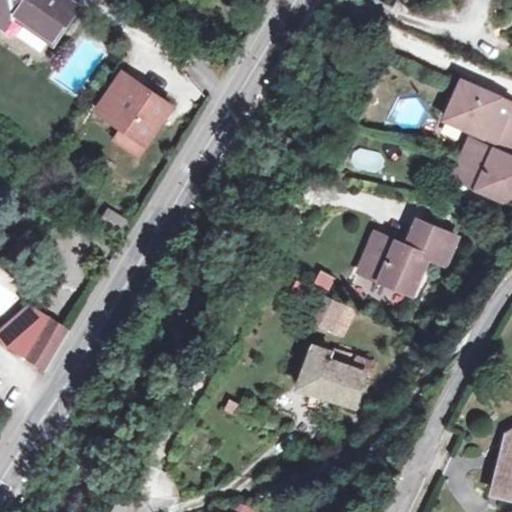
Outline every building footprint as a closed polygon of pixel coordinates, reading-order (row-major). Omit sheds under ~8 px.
[(71,0),(0,0),(0,26),(5,30),(13,19),(54,46),(80,6),(71,0)] [(167,106),(124,77),(98,113),(119,129),(110,143),(135,162),(160,127),(155,124),(167,106)] [(511,119),(505,117),(507,112),(511,104),(490,95),(489,98),(484,96),(485,92),(462,82),(445,120),(511,149),(511,119)] [(155,124),(160,127),(172,111),(167,106),(155,124)] [(511,204),(511,159),(469,141),(452,179),(511,205),(511,204)] [(130,225),(106,208),(96,222),(120,239),(130,225)] [(418,220),(408,246),(414,249),(425,223),(418,220)] [(406,251),(408,246),(376,233),(360,270),(413,293),(429,256),(446,262),(457,237),(425,223),(414,249),(412,253),(406,251)] [(331,327),(343,305),(325,295),(311,324),(322,329),(324,324),(331,327)] [(0,343),(25,360),(49,320),(29,307),(0,335),(0,343)] [(69,333),(49,320),(25,360),(37,368),(44,373),(69,333)] [(372,373),(374,366),(368,364),(339,355),(336,363),(332,362),(334,353),(315,347),(303,389),(356,406),(367,371),(372,373)] [(511,460),(511,461),(500,458),(491,491),(511,496),(511,431),(506,436),(511,442),(511,460)] [(504,443),(500,458),(511,461),(511,460),(511,442),(506,436),(504,443)] [(124,493),(112,511),(129,511),(136,500),(124,493)]
